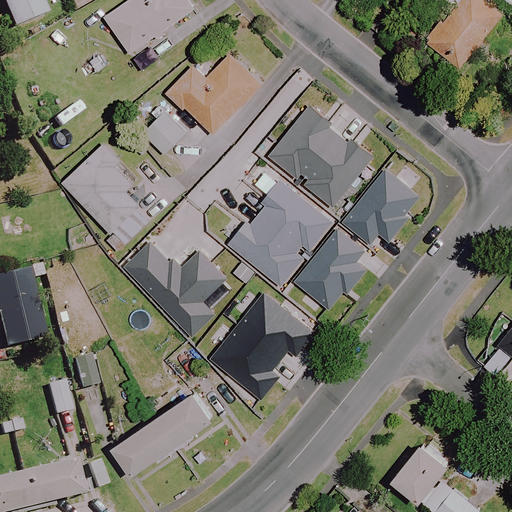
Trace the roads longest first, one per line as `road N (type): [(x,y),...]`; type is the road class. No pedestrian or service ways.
road 1 (residential): [(511,189),(283,0)]
road 2 (unclassified): [(241,511),(276,481),(395,335)]
road 3 (unclassified): [(395,335),(511,190)]
road 4 (residential): [(511,426),(395,335)]
